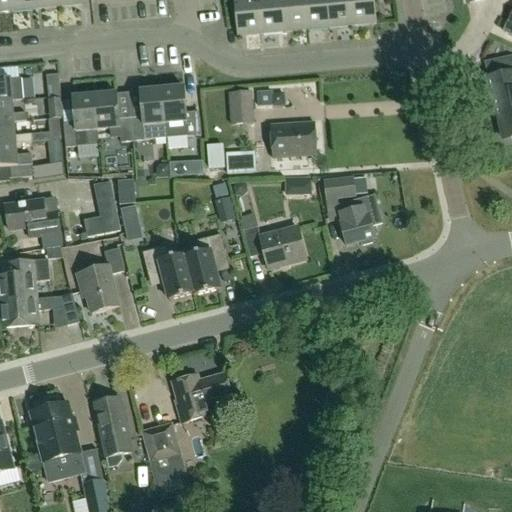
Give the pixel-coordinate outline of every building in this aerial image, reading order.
[(11,0),(0,0),(0,13),(12,12),(11,0)] [(34,0),(11,0),(12,12),(35,10),(34,0)] [(56,0),(34,0),(35,10),(58,8),(56,0)] [(80,0),(56,0),(58,8),(81,6),(80,0)] [(234,0),(238,38),(262,36),(258,0),(234,0)] [(258,0),(262,36),(284,34),(280,0),(258,0)] [(280,0),(284,34),(307,32),(303,0),(280,0)] [(329,29),(326,0),(303,0),(307,32),(329,29)] [(352,27),(349,0),(326,0),(329,29),(352,27)] [(373,0),(349,0),(352,27),(376,25),(373,0)] [(494,102),(502,136),(511,133),(511,57),(483,63),(487,80),(484,80),(489,103),(494,102)] [(59,76),(47,77),(50,115),(62,114),(59,76)] [(0,102),(23,101),(22,80),(10,81),(0,81),(0,102)] [(187,114),(184,89),(162,91),(165,126),(166,140),(201,137),(198,113),(187,114)] [(142,118),(130,119),(133,143),(166,140),(165,126),(162,91),(140,93),(142,118)] [(228,94),(230,127),(254,125),(252,93),(228,94)] [(273,107),(273,95),(272,93),(257,93),(257,108),(273,107)] [(117,95),(94,97),(97,132),(109,131),(110,140),(120,139),(121,144),(133,143),(130,119),(119,121),(117,95)] [(97,132),(94,97),(73,99),(75,125),(63,126),(66,149),(89,147),(87,133),(97,132)] [(23,101),(0,102),(0,125),(14,124),(37,122),(36,114),(26,114),(13,116),(12,103),(23,102),(23,101)] [(14,124),(0,125),(0,146),(32,144),(31,136),(15,137),(14,124)] [(315,125),(271,128),(273,161),(317,158),(315,125)] [(239,140),(221,141),(222,167),(240,167),(239,140)] [(49,155),(61,154),(60,142),(48,143),(49,155)] [(32,144),(0,146),(0,169),(9,169),(10,181),(33,178),(34,178),(33,169),(32,166),(31,155),(17,156),(16,145),(32,144)] [(270,147),(241,148),(242,169),(271,168),(270,147)] [(204,177),(203,163),(187,164),(187,177),(204,177)] [(50,166),(33,169),(34,178),(33,178),(33,181),(64,176),(62,164),(50,166)] [(326,202),(356,199),(353,178),(324,182),(326,202)] [(301,179),(301,197),(310,196),(310,179),(301,179)] [(247,193),(245,186),(238,184),(233,189),(234,196),(241,198),(247,193)] [(212,188),(215,200),(228,197),(225,185),(212,188)] [(120,206),(135,205),(134,193),(119,194),(120,206)] [(383,225),(375,197),(339,206),(344,225),(340,225),(346,248),(361,244),(362,247),(373,244),(372,241),(375,240),(372,228),(383,225)] [(120,233),(114,200),(97,204),(103,237),(120,233)] [(30,240),(60,235),(57,213),(55,203),(43,204),(43,203),(6,208),(9,233),(28,230),(30,240)] [(121,212),(124,227),(139,224),(136,208),(121,212)] [(241,223),(250,259),(264,256),(268,271),(306,261),(298,230),(260,240),(258,229),(256,221),(241,223)] [(201,255),(186,258),(186,257),(185,257),(195,297),(220,291),(214,266),(227,263),(221,237),(198,242),(201,255)] [(166,248),(143,254),(149,280),(163,277),(169,302),(194,296),(194,298),(195,297),(185,257),(169,261),(166,248)] [(108,269),(77,277),(82,295),(86,294),(92,316),(119,308),(110,277),(124,273),(118,251),(111,253),(104,255),(108,269)] [(0,304),(37,302),(42,301),(37,301),(36,283),(50,282),(48,262),(19,264),(20,277),(0,278),(0,304)] [(37,302),(0,304),(0,320),(1,330),(39,327),(38,312),(63,310),(67,328),(80,324),(72,296),(60,299),(42,301),(37,302)] [(207,404),(219,401),(220,405),(232,402),(225,376),(199,383),(198,378),(172,385),(179,409),(177,410),(182,425),(211,417),(207,404)] [(45,406),(78,401),(76,389),(43,394),(45,406)] [(120,400),(95,406),(104,447),(109,470),(117,468),(123,461),(122,457),(131,455),(128,442),(129,442),(120,400)] [(81,476),(86,475),(68,405),(31,415),(49,485),(81,476)] [(0,473),(14,470),(2,424),(0,424),(0,473)] [(140,433),(159,503),(191,494),(172,424),(140,433)] [(109,511),(103,482),(83,486),(86,501),(72,504),(73,511),(109,511)] [(133,503),(134,511),(154,511),(151,499),(133,503)]
